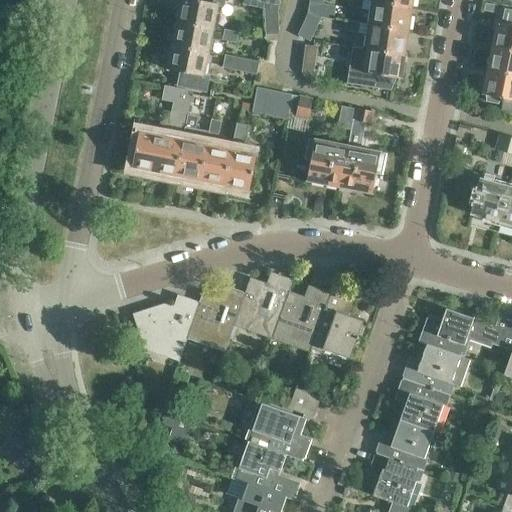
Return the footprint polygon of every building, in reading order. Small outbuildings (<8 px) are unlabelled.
[(181,0),(177,22),(213,29),(218,3),(224,4),(224,0),(181,0)] [(245,0),(245,3),(265,7),(277,10),(278,0),(245,0)] [(363,8),(363,0),(348,0),(348,6),(363,8)] [(407,30),(411,6),(374,0),(373,10),(371,25),(407,30)] [(323,4),(310,3),(308,15),(298,35),(309,40),(320,16),(331,19),(334,6),(323,4)] [(277,10),(265,7),(267,34),(278,33),(277,10)] [(498,22),(493,45),(511,48),(511,8),(505,7),(502,22),(498,22)] [(358,34),(360,23),(346,21),(344,32),(358,34)] [(177,22),(173,46),(208,53),(213,29),(177,22)] [(404,54),(407,30),(371,25),(369,36),(367,48),(404,54)] [(237,34),(223,31),(221,42),(235,45),(237,34)] [(316,47),(305,45),(301,71),(305,79),(311,83),(316,47)] [(511,48),(493,45),(488,70),(511,74),(511,48)] [(208,53),(173,46),(168,69),(177,71),(175,85),(205,91),(207,77),(204,76),(208,53)] [(400,78),(404,54),(367,48),(351,46),(345,82),(389,89),(394,77),(400,78)] [(222,67),(256,74),(259,61),(224,54),(222,67)] [(511,74),(488,70),(484,94),(486,94),(487,101),(498,103),(500,97),(503,98),(501,110),(511,112),(511,74)] [(142,120),(140,130),(132,167),(176,175),(183,139),(188,114),(190,105),(193,91),(164,85),(162,100),(173,102),(167,132),(159,130),(158,134),(152,133),(154,123),(142,120)] [(258,87),(256,97),(253,111),(263,113),(268,89),(258,87)] [(268,89),(263,113),(275,116),(280,92),(268,89)] [(280,92),(275,116),(286,118),(291,94),(280,92)] [(394,92),(393,100),(401,100),(402,92),(394,92)] [(291,95),(288,114),(307,118),(311,99),(291,95)] [(250,104),(244,102),(243,102),(241,109),(248,111),(250,104)] [(348,146),(340,186),(372,192),(376,172),(382,173),(386,153),(358,148),(360,141),(364,121),(373,123),(375,112),(355,108),(353,119),(349,138),(348,146)] [(183,139),(176,175),(200,180),(208,143),(207,143),(209,137),(195,134),(194,129),(197,115),(188,114),(183,139)] [(221,120),(213,118),(210,132),(218,133),(221,120)] [(231,148),(225,185),(249,190),(256,154),(258,155),(259,149),(247,138),(248,131),(249,125),(236,122),(231,148)] [(511,136),(498,133),(494,149),(511,153),(511,136)] [(307,179),(340,186),(348,146),(309,138),(305,158),(311,160),(307,179)] [(208,143),(200,180),(225,185),(231,148),(208,143)] [(482,219),(498,224),(509,186),(481,179),(472,212),(484,215),(482,219)] [(511,187),(509,186),(498,224),(511,227),(511,187)] [(246,293),(236,322),(273,335),(289,290),(293,280),(277,275),(274,285),(251,277),(246,293)] [(330,292),(311,348),(313,349),(315,344),(350,357),(363,320),(341,312),(349,288),(333,283),(330,292)] [(289,290),(273,335),(311,348),(330,292),(315,287),(311,298),(289,290)] [(200,302),(188,335),(224,347),(223,351),(225,351),(236,322),(246,293),(230,288),(226,298),(204,290),(200,302)] [(133,313),(141,340),(154,344),(153,347),(181,357),(188,335),(200,302),(184,297),(181,307),(166,302),(133,313)] [(418,341),(427,344),(427,343),(461,356),(464,356),(471,336),(511,350),(511,321),(500,317),(497,326),(446,308),(441,323),(428,319),(428,318),(427,317),(418,341)] [(408,362),(403,378),(450,395),(464,356),(461,356),(427,343),(427,344),(419,366),(408,362)] [(403,378),(397,394),(408,398),(400,418),(437,431),(450,395),(403,378)] [(312,416),(320,396),(296,387),(290,403),(288,403),(286,407),(312,416)] [(474,402),(483,406),(487,396),(477,392),(474,402)] [(499,392),(496,402),(501,404),(505,394),(499,392)] [(263,403),(250,440),(286,453),(303,459),(308,444),(298,440),(306,418),(263,403)] [(190,439),(192,414),(166,413),(164,438),(190,439)] [(381,437),(376,453),(423,470),(437,431),(400,418),(392,441),(381,437)] [(476,438),(468,435),(466,441),(474,443),(476,438)] [(236,476),(248,483),(248,482),(286,496),(285,498),(293,501),(300,481),(286,476),(279,474),(280,472),(286,453),(250,440),(248,441),(236,476)] [(376,453),(370,470),(381,474),(373,495),(396,503),(410,508),(423,470),(376,453)] [(450,471),(447,478),(457,482),(460,475),(450,471)] [(236,511),(280,511),(285,498),(286,496),(248,482),(248,483),(234,479),(228,495),(241,501),(236,511)] [(187,491),(183,501),(192,504),(196,494),(187,491)] [(412,511),(414,509),(410,508),(396,503),(392,511),(369,511),(367,511),(412,511)] [(450,511),(452,509),(437,503),(434,511),(433,511),(450,511)]
